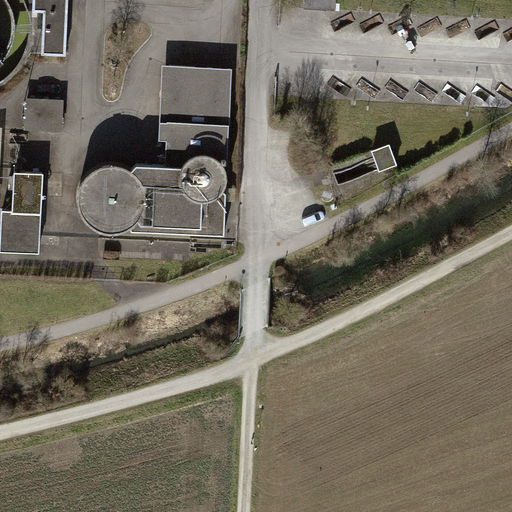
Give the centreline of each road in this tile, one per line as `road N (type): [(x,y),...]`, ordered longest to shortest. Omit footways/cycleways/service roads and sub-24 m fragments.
road 1 (track): [(0,346),(69,332),(256,263),(511,130)]
road 2 (track): [(511,233),(223,373),(0,433)]
road 3 (track): [(265,0),(246,511)]
road 4 (track): [(225,0),(165,46),(146,67),(127,120),(99,133),(86,121),(80,73),(93,19),(128,8)]
road 5 (track): [(511,67),(264,53)]
road 6 (track): [(0,261),(74,261),(69,184),(99,133)]
